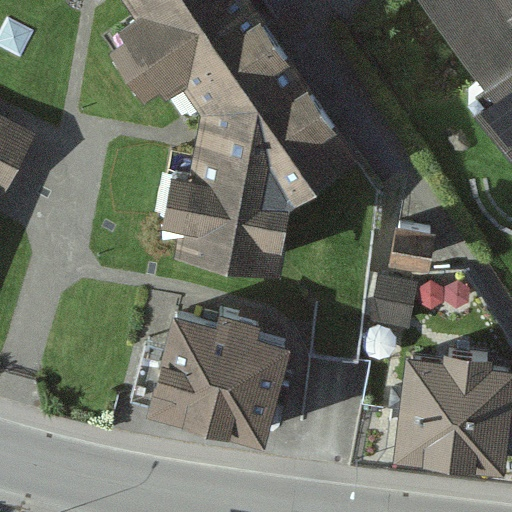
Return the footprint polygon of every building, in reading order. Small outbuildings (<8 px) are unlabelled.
[(155,238),(282,262),(298,183),(364,137),(267,0),(138,0),(123,11),(129,20),(107,36),(150,96),(184,72),(203,99),(195,142),(192,158),(171,154),(155,238)] [(511,163),(511,0),(422,0),(481,79),(460,94),(511,163)] [(37,124),(0,105),(0,177),(8,181),(37,124)] [(398,203),(393,239),(430,245),(435,209),(398,203)] [(379,270),(372,312),(410,319),(417,277),(379,270)] [(151,394),(267,424),(292,328),(258,319),(262,304),(222,294),(219,309),(175,298),(151,394)] [(401,354),(389,466),(498,477),(510,366),(486,364),(488,352),(437,346),(436,357),(401,354)]
